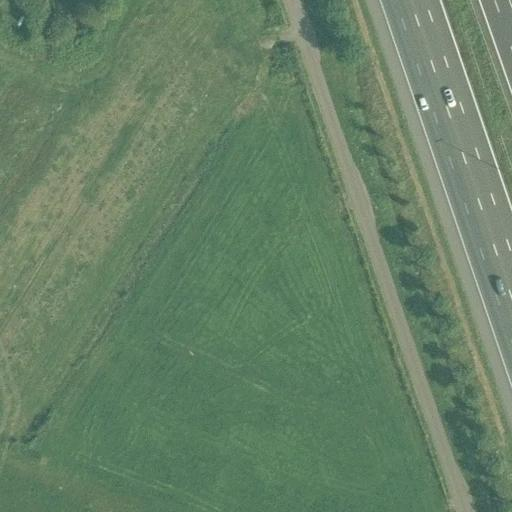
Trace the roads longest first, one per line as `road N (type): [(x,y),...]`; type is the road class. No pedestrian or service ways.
road 1 (unclassified): [(300,511),(122,0)]
road 2 (unclassified): [(461,511),(287,0)]
road 3 (motorway): [(410,0),(511,297)]
